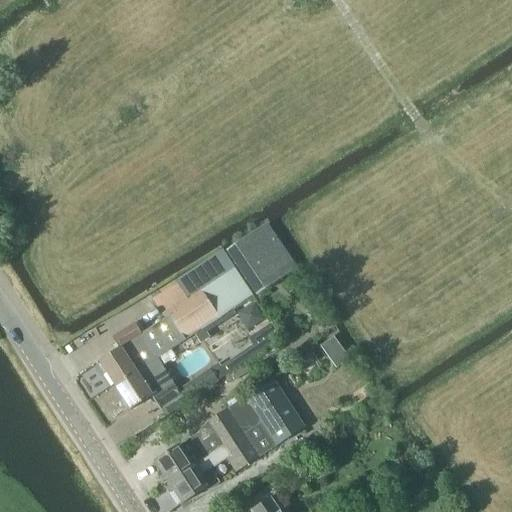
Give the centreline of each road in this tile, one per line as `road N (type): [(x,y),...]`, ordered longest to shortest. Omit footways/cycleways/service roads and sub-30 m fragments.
road 1 (tertiary): [(136,511),(0,306)]
road 2 (track): [(338,0),(423,130)]
